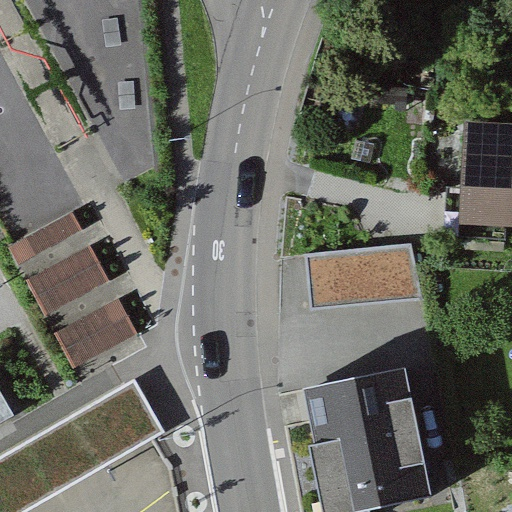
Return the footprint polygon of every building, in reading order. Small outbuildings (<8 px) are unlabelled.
[(511,133),(473,132),(469,203),(447,201),(445,237),(506,240),(507,220),(511,220),(511,133)] [(21,238),(67,366),(136,342),(90,214),(21,238)] [(307,257),(311,310),(422,300),(411,247),(307,257)] [(405,369),(304,390),(315,444),(309,446),(320,502),(326,501),(328,511),(362,511),(431,498),(405,369)] [(0,380),(0,427),(20,417),(0,380)] [(0,457),(0,511),(26,511),(156,438),(126,386),(0,457)]
